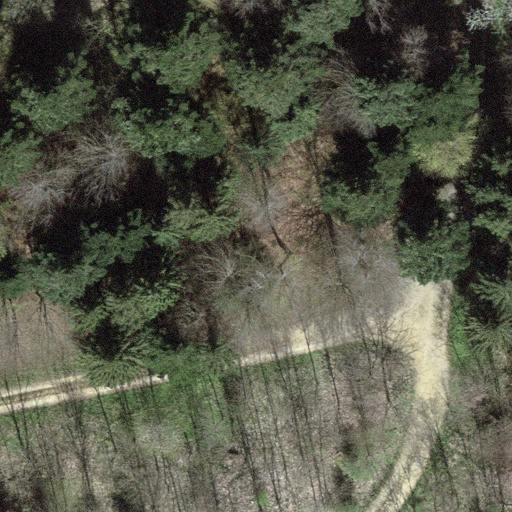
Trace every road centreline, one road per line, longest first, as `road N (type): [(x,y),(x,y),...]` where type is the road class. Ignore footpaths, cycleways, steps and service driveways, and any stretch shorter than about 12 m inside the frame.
road 1 (track): [(478,0),(463,147),(431,307),(431,397),(379,511)]
road 2 (track): [(0,399),(431,307)]
